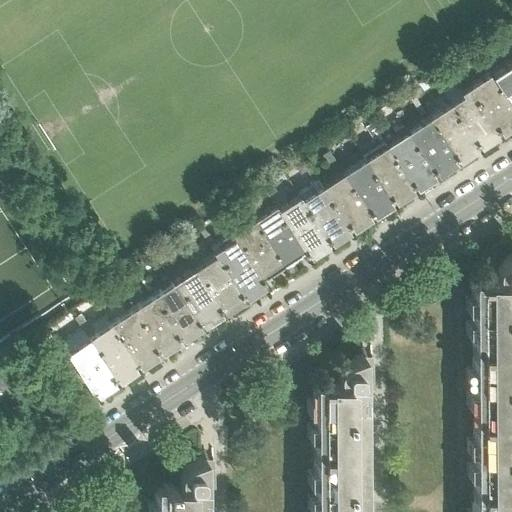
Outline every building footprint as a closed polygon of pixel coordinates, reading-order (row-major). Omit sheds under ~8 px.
[(466,65),(461,57),(454,62),(459,70),(466,65)] [(511,60),(510,57),(489,71),(511,106),(511,60)] [(445,78),(440,70),(432,75),(437,83),(445,78)] [(511,106),(489,71),(468,84),(499,133),(502,131),(506,131),(511,127),(511,126),(511,106)] [(499,133),(468,84),(461,89),(463,93),(449,103),(477,147),(481,145),(485,144),(490,141),(492,137),(499,133)] [(425,112),(411,90),(407,92),(413,101),(422,115),(425,112)] [(477,147),(449,103),(428,117),(456,161),(460,158),(464,158),(469,155),(471,151),(477,147)] [(456,161),(428,117),(407,131),(435,175),(439,172),(443,172),(448,169),(450,165),(456,161)] [(414,188),(385,144),(372,122),(365,126),(372,138),(375,136),(378,142),(376,144),(379,149),(364,158),(392,202),(396,200),(400,199),(405,196),(407,193),(414,188)] [(435,175),(407,131),(402,124),(394,130),(398,136),(385,144),(414,188),(417,186),(421,186),(426,182),(428,179),(435,175)] [(360,152),(354,143),(350,146),(356,155),(360,152)] [(336,160),(333,156),(329,150),(322,154),(329,165),(336,160)] [(392,202),(364,158),(343,172),(371,216),(375,213),(379,213),(384,210),(386,206),(392,202)] [(303,159),(294,165),(300,174),(306,170),(309,168),(303,159)] [(350,229),(322,186),(310,167),(309,168),(306,170),(313,182),(311,184),(312,186),(298,196),(329,243),(332,241),(336,241),(341,238),(343,234),(350,229)] [(371,216),(343,172),(322,186),(350,229),(353,227),(358,227),(363,224),(365,220),(371,216)] [(276,191),(270,181),(262,186),(269,196),(276,191)] [(267,196),(261,187),(254,192),(260,201),(267,196)] [(329,243),(298,196),(277,209),(302,249),(307,257),(311,255),(315,254),(320,251),(322,248),(329,243)] [(302,249),(277,209),(275,206),(254,219),(281,263),(282,262),(283,264),(295,256),(294,255),(296,254),(296,253),(302,249)] [(229,220),(223,210),(219,213),(225,222),(229,220)] [(281,263),(254,219),(232,234),(234,237),(260,276),(266,272),(266,273),(268,271),(269,273),(281,265),(280,264),(281,263)] [(213,243),(201,225),(197,227),(209,246),(213,243)] [(260,276),(234,237),(213,251),(214,254),(243,298),(250,294),(254,294),(259,290),(261,287),(265,284),(260,276)] [(165,259),(160,252),(155,255),(160,263),(165,259)] [(194,260),(190,253),(186,256),(191,262),(194,260)] [(511,511),(511,253),(506,256),(501,259),(496,263),(495,265),(494,268),(494,278),(471,278),(471,280),(472,390),(472,511),(511,511)] [(243,298),(214,254),(194,267),(222,312),(229,308),(233,307),(238,304),(240,301),(243,298)] [(222,312),(194,267),(173,281),(200,326),(207,321),(211,321),(216,318),(218,314),(222,312)] [(152,288),(145,278),(142,281),(148,291),(152,288)] [(200,326),(173,281),(151,295),(179,340),(186,335),(190,335),(195,332),(197,328),(200,326)] [(132,302),(126,293),(121,296),(127,306),(132,302)] [(179,340),(151,295),(129,309),(158,353),(165,349),(169,349),(174,345),(176,342),(179,340)] [(137,367),(109,323),(106,318),(112,314),(102,299),(96,303),(103,315),(91,322),(96,331),(87,337),(116,381),(122,377),(126,376),(131,373),(133,369),(137,367)] [(90,329),(78,309),(73,313),(75,316),(74,317),(84,333),(90,329)] [(158,353),(129,309),(109,323),(137,367),(143,363),(147,363),(153,359),(155,356),(158,353)] [(116,381),(87,337),(66,351),(94,395),(101,391),(105,390),(110,387),(112,383),(116,381)] [(362,511),(362,382),(362,353),(347,359),(342,362),(337,366),(336,368),(335,370),(335,381),(312,381),(312,382),(313,511),(362,511)] [(0,414),(21,401),(24,399),(24,400),(25,399),(3,364),(2,365),(3,366),(0,367),(0,414)] [(203,511),(203,485),(203,456),(189,462),(183,465),(180,467),(177,471),(177,473),(177,484),(170,484),(170,479),(160,479),(160,484),(153,484),(153,485),(154,485),(154,511),(203,511)]
